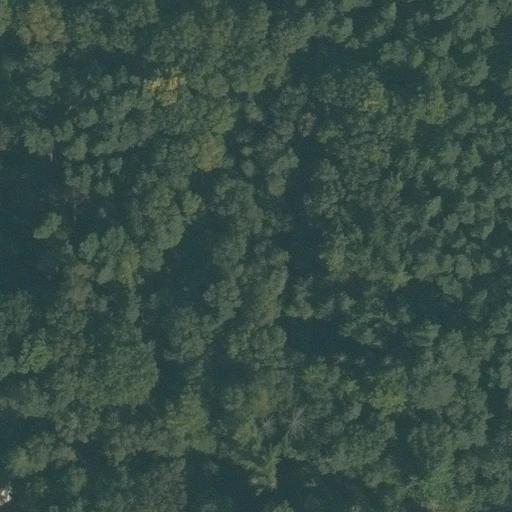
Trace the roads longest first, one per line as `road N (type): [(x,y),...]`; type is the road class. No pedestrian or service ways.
road 1 (track): [(0,18),(511,113)]
road 2 (track): [(511,421),(0,329)]
